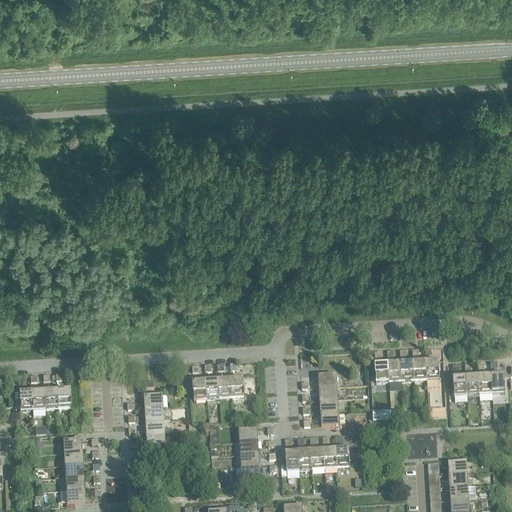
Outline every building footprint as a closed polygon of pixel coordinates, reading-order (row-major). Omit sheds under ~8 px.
[(438,364),(425,365),(427,382),(439,381),(439,382),(438,363),(438,364)] [(413,365),(400,366),(401,384),(414,383),(413,365)] [(425,365),(413,365),(414,383),(427,382),(425,365)] [(400,366),(388,367),(389,384),(401,384),(400,366)] [(389,384),(388,367),(375,368),(375,367),(376,386),(376,385),(389,384)] [(318,378),(319,390),(337,389),(336,377),(336,376),(318,377),(318,378)] [(503,377),(491,378),(492,396),(504,395),(505,395),(504,377),(503,377)] [(491,378),(478,379),(479,396),(492,396),(491,378)] [(478,379),(466,380),(467,397),(479,396),(478,379)] [(467,397),(466,380),(453,380),(454,399),(454,398),(467,397)] [(243,382),(231,382),(232,400),(244,399),(244,400),(245,400),(244,381),(243,381),(243,382)] [(231,382),(218,383),(219,401),(232,400),(231,382)] [(218,383),(206,384),(207,401),(219,401),(218,383)] [(207,401),(206,384),(193,385),(193,384),(194,403),(194,402),(207,401)] [(319,390),(320,403),(338,402),(337,389),(319,390)] [(68,393),(56,393),(57,411),(70,410),(70,411),(69,392),(68,392),(68,393)] [(56,393),(44,394),(45,412),(57,411),(56,393)] [(44,394),(31,395),(32,412),(45,412),(44,394)] [(32,412),(31,395),(19,396),(19,395),(18,395),(19,414),(20,414),(20,413),(32,412)] [(145,399),(145,411),(163,410),(162,397),(163,397),(144,398),(144,399),(145,399)] [(320,403),(321,415),(338,414),(338,402),(320,403)] [(145,411),(146,423),(164,422),(163,410),(145,411)] [(338,414),(321,415),(322,428),(321,428),(340,427),(340,426),(339,426),(338,414)] [(146,423),(147,436),(164,435),(164,422),(146,423)] [(46,435),(45,427),(35,428),(36,436),(46,435)] [(239,432),(240,444),(257,443),(257,431),(257,430),(239,432)] [(164,435),(147,436),(148,448),(147,448),(147,449),(166,448),(166,447),(165,447),(164,435)] [(63,443),(64,455),(81,454),(80,442),(81,442),(81,441),(62,442),(62,443),(63,443)] [(240,444),(241,457),(258,456),(257,443),(240,444)] [(348,452),(336,452),(337,470),(349,469),(349,470),(350,470),(349,451),(348,451),(348,452)] [(336,452),(323,453),(325,471),(337,470),(336,452)] [(323,453),(311,454),(312,471),(325,471),(323,453)] [(64,455),(64,468),(82,467),(81,454),(64,455)] [(311,454),(298,455),(299,472),(312,471),(311,454)] [(299,472),(298,455),(286,455),(285,455),(286,473),(287,473),(299,472)] [(241,457),(242,470),(259,469),(258,456),(241,457)] [(448,465),(449,477),(467,476),(466,464),(466,463),(448,464),(448,465)] [(64,468),(65,481),(82,480),(82,467),(64,468)] [(259,469),(242,470),(242,482),(242,483),(260,482),(260,481),(259,469)] [(449,477),(450,490),(467,489),(467,476),(449,477)] [(65,481),(66,493),(83,492),(82,480),(65,481)] [(450,490),(451,502),(468,501),(467,489),(450,490)] [(83,492),(66,493),(67,505),(66,505),(66,506),(85,505),(85,504),(84,504),(83,492)] [(451,502),(451,511),(468,511),(468,501),(451,502)]
